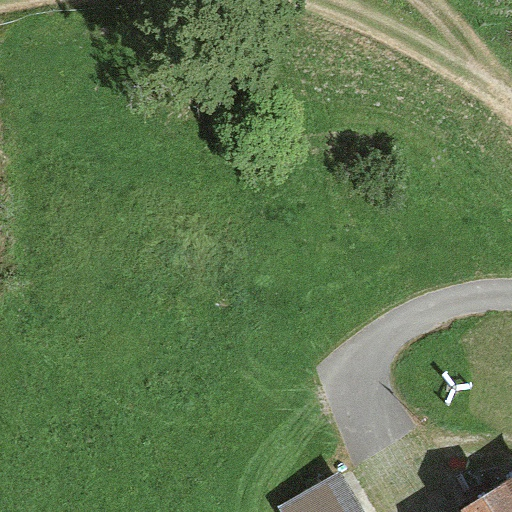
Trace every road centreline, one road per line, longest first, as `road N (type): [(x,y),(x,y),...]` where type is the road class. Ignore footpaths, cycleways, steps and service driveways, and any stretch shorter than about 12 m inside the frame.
road 1 (track): [(311,0),(362,17),(511,100)]
road 2 (track): [(346,380),(423,312),(511,295)]
road 3 (track): [(511,93),(434,0)]
